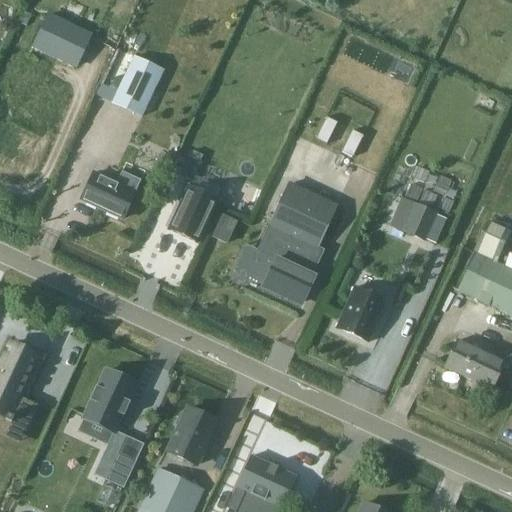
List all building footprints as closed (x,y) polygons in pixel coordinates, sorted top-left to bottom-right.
[(45,17),(32,46),(77,67),(91,38),(45,17)] [(112,104),(141,118),(162,73),(133,59),(112,104)] [(0,134),(0,184),(13,190),(32,150),(0,134)] [(192,152),(180,177),(190,182),(202,157),(192,152)] [(418,169),(412,181),(424,186),(429,174),(418,169)] [(92,175),(80,201),(122,220),(140,182),(120,172),(114,186),(92,175)] [(440,179),(434,191),(446,196),(452,184),(440,179)] [(270,228),(248,276),(264,284),(263,286),(302,304),(314,278),(309,277),(321,252),(316,250),(335,207),(288,185),(269,227),(270,228)] [(410,185),(404,199),(416,204),(422,191),(410,185)] [(196,244),(216,201),(189,188),(169,231),(196,244)] [(424,192),(419,203),(433,209),(437,198),(424,192)] [(443,199),(438,210),(449,215),(454,204),(443,199)] [(424,242),(436,216),(413,206),(402,232),(424,242)] [(213,238),(225,244),(234,223),(222,217),(213,238)] [(455,290),(511,315),(511,269),(496,263),(510,231),(486,221),(455,290)] [(367,344),(385,303),(353,289),(335,329),(367,344)] [(444,369),(491,391),(504,364),(456,343),(444,369)] [(0,416),(25,428),(26,424),(27,424),(35,407),(17,399),(36,358),(10,345),(2,361),(0,359),(0,416)] [(127,403),(135,386),(104,372),(97,389),(95,388),(88,402),(90,403),(83,419),(113,434),(121,417),(123,418),(129,404),(127,403)] [(168,456),(197,470),(217,427),(188,413),(186,417),(182,417),(179,424),(181,428),(168,456)] [(123,490),(143,446),(124,437),(104,481),(123,490)] [(250,457),(226,509),(229,510),(229,509),(235,511),(279,511),(295,478),(250,457)] [(158,473),(141,509),(147,511),(174,511),(186,486),(158,473)] [(103,486),(95,504),(112,511),(120,494),(103,486)]
